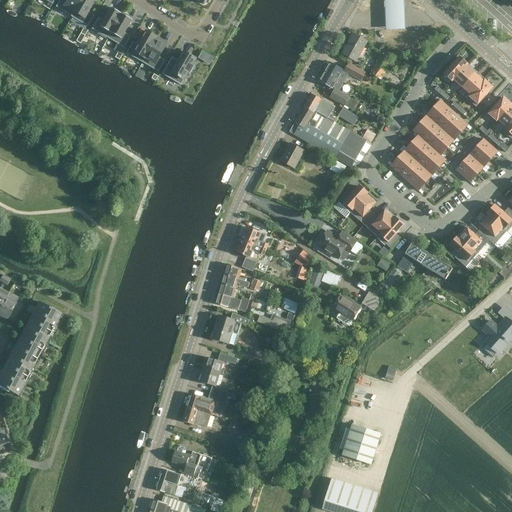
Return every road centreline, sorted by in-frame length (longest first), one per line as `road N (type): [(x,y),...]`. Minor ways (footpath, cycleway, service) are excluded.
road 1 (tertiary): [(138,511),(230,220),(352,0)]
road 2 (residential): [(466,30),(423,82),(373,172),(424,225),(438,229),(511,174)]
road 3 (track): [(511,463),(408,372)]
